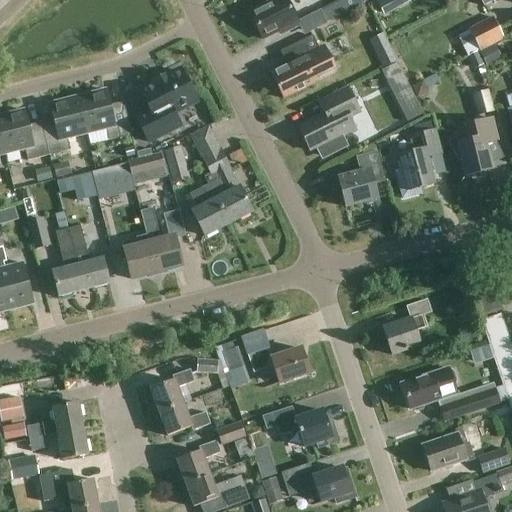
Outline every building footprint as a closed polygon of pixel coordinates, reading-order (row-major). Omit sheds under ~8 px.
[(280,34),(297,25),(284,1),(285,0),(272,0),(248,13),(261,39),(278,30),(280,34)] [(343,14),(361,4),(358,0),(335,0),(337,3),(343,14)] [(302,21),(308,33),(343,15),(343,14),(337,3),(302,21)] [(480,51),(502,39),(491,18),(469,29),(480,51)] [(312,85),(309,77),(332,66),(323,47),(318,49),(312,36),(279,52),(286,65),(270,73),(282,99),(312,85)] [(480,52),(478,53),(484,65),(485,66),(500,58),(493,45),(480,52)] [(377,60),(382,69),(396,62),(391,53),(377,60)] [(467,57),(466,58),(473,70),(483,65),(476,53),(467,57)] [(396,62),(382,69),(390,86),(404,80),(396,62)] [(172,112),(195,100),(180,72),(168,78),(166,76),(152,83),(153,86),(141,92),(151,111),(135,119),(148,142),(180,126),(172,112)] [(422,81),(410,87),(416,99),(422,81)] [(317,147),(321,156),(346,144),(343,137),(356,131),(349,118),(360,112),(348,87),(319,102),(324,114),(298,127),(310,151),(317,147)] [(104,91),(76,98),(86,134),(105,129),(108,141),(131,135),(122,103),(108,106),(104,91)] [(471,95),(476,117),(493,112),(488,91),(471,95)] [(52,120),(40,123),(48,156),(69,151),(66,139),(86,134),(76,98),(48,105),(52,120)] [(23,111),(0,116),(0,138),(4,155),(24,150),(27,161),(48,156),(40,123),(26,127),(23,111)] [(448,144),(458,162),(459,161),(461,160),(465,177),(471,175),(474,178),(477,179),(480,178),(483,176),(484,172),(490,171),(483,144),(496,141),(490,119),(464,126),(466,134),(448,144)] [(189,137),(208,174),(203,177),(208,185),(207,186),(228,224),(252,212),(240,188),(237,186),(229,170),(230,169),(220,150),(208,127),(189,137)] [(396,172),(402,200),(421,195),(420,189),(434,186),(427,158),(441,154),(435,131),(410,137),(413,153),(398,157),(401,171),(396,172)] [(164,151),(172,183),(188,179),(179,147),(164,151)] [(124,151),(127,161),(136,159),(133,149),(124,151)] [(239,165),(252,162),(248,149),(235,152),(239,165)] [(371,180),(382,177),(376,151),(355,156),(359,172),(337,178),(345,208),(376,200),(371,180)] [(127,162),(133,185),(156,179),(154,171),(163,169),(159,153),(127,162)] [(71,175),(67,162),(52,166),(55,179),(71,175)] [(51,180),(48,168),(33,171),(36,184),(51,180)] [(95,197),(90,175),(71,179),(77,201),(95,197)] [(228,224),(207,186),(186,197),(193,212),(191,213),(203,237),(228,224)] [(110,241),(123,238),(116,209),(103,212),(110,241)] [(151,209),(140,212),(146,235),(155,273),(181,266),(173,237),(159,241),(154,220),(151,209)] [(54,215),(58,233),(67,231),(62,213),(54,215)] [(27,223),(34,250),(48,247),(41,219),(27,223)] [(67,231),(69,240),(82,292),(108,285),(102,259),(89,263),(80,228),(67,231)] [(57,298),(82,292),(69,240),(67,231),(58,233),(54,234),(63,269),(51,272),(57,298)] [(130,279),(155,273),(146,235),(145,235),(135,238),(135,239),(120,244),(130,279)] [(0,249),(0,289),(6,313),(31,306),(21,265),(3,270),(2,264),(5,264),(1,249),(0,249)] [(475,296),(482,317),(500,311),(493,290),(475,296)] [(461,295),(453,298),(455,306),(463,304),(461,295)] [(413,331),(425,328),(427,327),(423,315),(429,313),(425,300),(405,307),(409,319),(381,329),(389,355),(418,346),(413,331)] [(480,321),(484,332),(504,325),(500,314),(480,321)] [(484,332),(488,344),(508,337),(504,325),(484,332)] [(488,344),(492,356),(511,349),(508,337),(488,344)] [(214,349),(223,375),(244,367),(238,349),(234,350),(232,343),(214,349)] [(309,373),(301,348),(271,357),(268,348),(247,355),(253,372),(273,366),(278,383),(309,373)] [(492,356),(496,368),(511,362),(511,350),(511,349),(492,356)] [(216,374),(217,361),(196,360),(196,373),(216,374)] [(511,362),(496,368),(500,380),(511,375),(511,362)] [(188,417),(178,387),(194,381),(190,369),(173,376),(174,379),(150,388),(167,436),(191,427),(193,430),(210,424),(205,411),(188,417)] [(408,409),(411,409),(414,412),(420,410),(421,405),(454,394),(451,385),(455,384),(455,380),(453,372),(450,370),(446,371),(432,375),(432,374),(400,385),(408,409)] [(511,375),(500,380),(504,392),(511,388),(511,375)] [(457,402),(461,416),(497,404),(492,390),(457,402)] [(8,423),(31,417),(26,396),(2,401),(8,423)] [(51,408),(54,422),(25,427),(28,439),(82,429),(77,403),(51,408)] [(290,408),(261,418),(265,430),(276,427),(279,435),(296,429),(303,447),(314,443),(317,453),(338,445),(332,425),(327,427),(321,410),(294,419),(290,408)] [(220,446),(244,437),(239,423),(215,431),(220,446)] [(4,440),(24,436),(21,424),(2,428),(4,440)] [(82,429),(28,439),(30,451),(47,448),(45,441),(57,439),(61,460),(87,455),(82,429)] [(454,431),(455,435),(421,446),(430,472),(463,461),(464,464),(473,461),(467,444),(465,445),(460,429),(454,431)] [(176,459),(185,483),(210,474),(205,459),(221,453),(216,441),(199,447),(200,450),(176,459)] [(476,458),(481,474),(508,465),(503,449),(476,458)] [(253,458),(260,479),(274,474),(267,453),(253,458)] [(7,461),(11,480),(37,475),(33,456),(7,461)] [(285,487),(296,483),(300,493),(316,488),(320,502),(333,498),(335,504),(355,498),(349,479),(344,480),(340,468),(313,477),(309,464),(280,473),(285,487)] [(63,511),(71,509),(96,504),(91,479),(73,482),(70,470),(39,476),(38,478),(42,502),(61,498),(63,511)] [(194,507),(198,506),(200,511),(219,511),(226,510),(225,509),(249,500),(240,477),(215,486),(210,474),(185,483),(194,507)] [(440,504),(442,511),(486,511),(481,498),(500,492),(494,474),(471,482),(475,492),(440,504)] [(261,482),(265,493),(277,489),(274,478),(261,482)] [(260,485),(249,489),(252,501),(264,497),(260,485)] [(250,504),(252,511),(267,511),(264,500),(250,504)]
